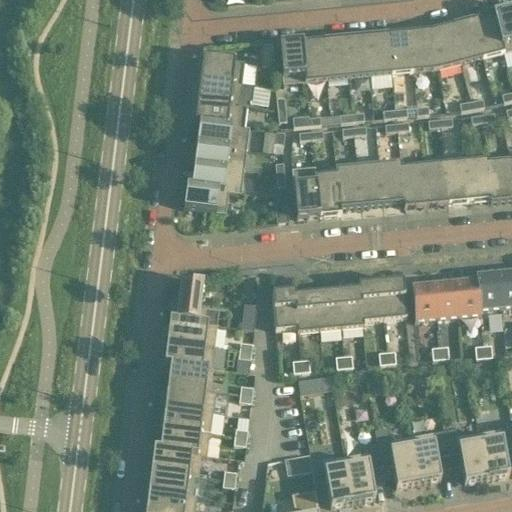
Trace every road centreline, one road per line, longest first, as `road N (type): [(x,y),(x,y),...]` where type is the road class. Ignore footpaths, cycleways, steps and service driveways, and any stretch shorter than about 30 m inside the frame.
road 1 (tertiary): [(78,431),(133,0)]
road 2 (residential): [(511,227),(162,260)]
road 3 (residential): [(162,260),(131,511)]
road 4 (residential): [(429,0),(190,29)]
road 5 (residential): [(190,29),(162,260)]
